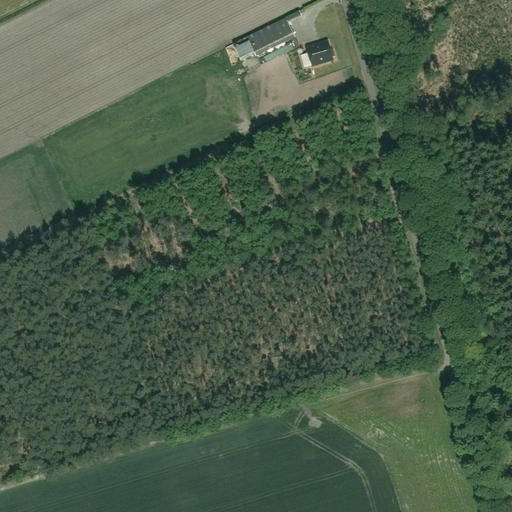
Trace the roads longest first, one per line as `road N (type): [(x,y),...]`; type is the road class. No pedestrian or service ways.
road 1 (unclassified): [(458,390),(345,0)]
road 2 (track): [(458,390),(492,511)]
